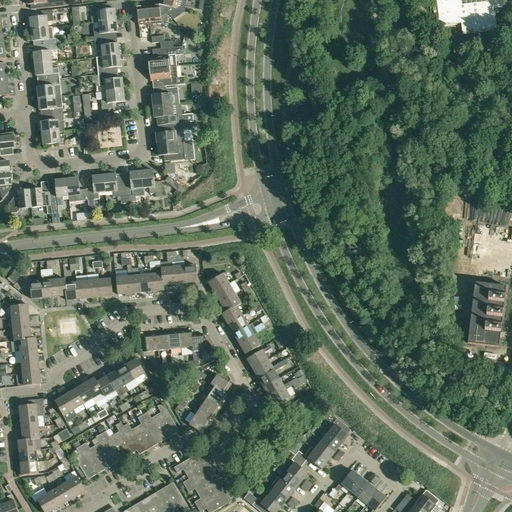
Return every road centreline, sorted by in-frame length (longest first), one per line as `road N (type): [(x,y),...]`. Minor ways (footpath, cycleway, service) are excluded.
road 1 (residential): [(82,511),(188,437),(212,453),(244,409),(249,393),(206,315),(197,304),(125,311),(126,322),(57,371),(55,385),(0,394)]
road 2 (secondary): [(268,205),(315,309),(354,362),(404,412),(490,470)]
road 3 (secondary): [(497,453),(441,420),(365,349),(314,270),(285,198)]
road 4 (residential): [(26,116),(37,165),(142,150),(129,0)]
road 5 (unclassified): [(0,247),(174,229),(268,205)]
road 6 (unclassified): [(511,155),(388,85),(373,0)]
road 7 (secondary): [(259,0),(252,109),(268,205)]
road 8 (secondary): [(285,198),(268,80),(277,0)]
road 9 (residential): [(385,511),(400,489),(359,454),(303,511)]
